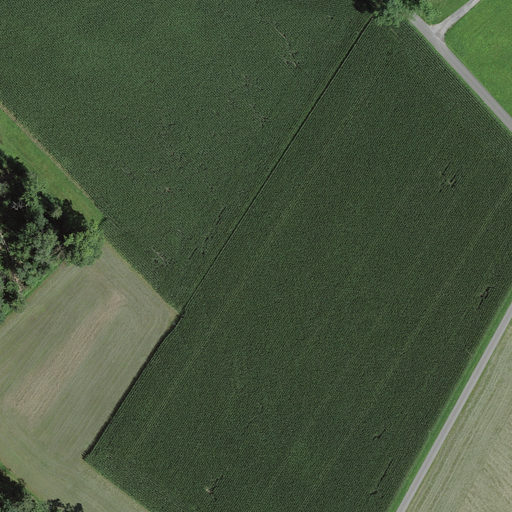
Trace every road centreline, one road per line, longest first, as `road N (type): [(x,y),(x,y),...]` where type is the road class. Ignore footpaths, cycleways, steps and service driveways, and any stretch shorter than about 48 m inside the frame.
road 1 (unclassified): [(511,311),(401,511)]
road 2 (unclassified): [(394,0),(511,124)]
